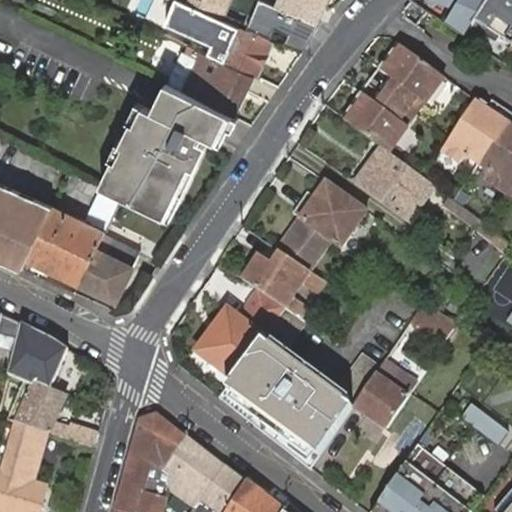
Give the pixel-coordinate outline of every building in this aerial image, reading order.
[(193,0),(193,1),(225,16),(230,5),(314,41),(327,25),(319,21),(278,5),(266,0),(193,0)] [(266,0),(278,5),(319,21),(326,6),(328,0),(266,0)] [(428,0),(431,2),(451,8),(442,22),(465,38),(470,31),(472,27),(473,26),(476,22),(489,0),(428,0)] [(473,26),(472,27),(476,30),(496,42),(499,37),(511,45),(511,0),(489,0),(476,22),(473,26)] [(431,2),(425,11),(430,15),(442,22),(451,8),(431,2)] [(256,75),(258,76),(273,43),(232,24),(226,21),(218,41),(215,47),(194,38),(191,44),(206,52),(256,75)] [(186,91),(206,52),(191,44),(188,44),(169,82),(186,91)] [(381,89),(415,114),(424,102),(426,104),(445,78),(398,44),(385,62),(389,64),(383,72),(389,77),(381,89)] [(236,116),(256,75),(206,52),(186,91),(231,114),(236,116)] [(379,70),(383,72),(389,64),(385,62),(379,70)] [(106,156),(94,181),(105,187),(123,195),(172,219),(200,163),(212,139),(217,141),(225,126),(231,114),(186,91),(169,82),(162,78),(160,78),(154,91),(146,106),(134,100),(125,119),(114,139),(106,156)] [(343,119),(382,148),(389,153),(408,127),(407,126),(415,114),(381,89),(372,101),(366,96),(360,104),(356,101),(343,119)] [(362,93),(356,101),(360,104),(366,96),(362,93)] [(125,119),(134,100),(131,98),(122,117),(125,119)] [(480,164),(511,114),(511,113),(499,105),(496,109),(479,98),(444,152),(462,164),(465,159),(471,158),(480,164)] [(235,130),(241,118),(236,116),(231,114),(225,126),(217,141),(223,144),(231,129),(235,130)] [(487,180),(505,192),(511,181),(511,114),(480,164),(488,170),(489,176),(487,180)] [(103,154),(106,156),(114,139),(111,138),(103,154)] [(382,148),(355,184),(410,225),(437,188),(389,153),(382,148)] [(0,216),(10,221),(20,199),(23,192),(0,181),(0,216)] [(342,248),(368,212),(327,183),(324,187),(316,198),(301,219),(331,240),(342,248)] [(123,195),(105,187),(88,220),(107,229),(123,195)] [(23,192),(20,199),(51,213),(54,207),(55,206),(23,192)] [(475,228),(480,221),(449,198),(444,205),(475,228)] [(0,259),(22,269),(29,258),(51,213),(20,199),(10,221),(0,216),(0,259)] [(51,213),(29,258),(40,263),(56,271),(80,283),(97,248),(104,234),(105,232),(65,213),(54,207),(51,213)] [(280,251),(282,253),(310,271),(331,240),(301,219),(280,251)] [(475,229),(506,255),(511,246),(511,245),(480,221),(475,228),(475,229)] [(140,251),(104,234),(97,248),(80,283),(117,300),(134,265),(140,251)] [(259,291),(287,309),(289,306),(293,299),(303,283),(319,293),(326,282),(310,271),(282,253),(275,263),(262,255),(245,282),(259,291)] [(239,317),(265,337),(287,309),(259,291),(239,317)] [(293,299),(289,306),(304,317),(308,310),(293,299)] [(448,339),(458,325),(457,324),(432,308),(425,303),(415,318),(448,339)] [(283,448),(311,470),(320,457),(354,407),(355,406),(358,401),(376,375),(381,367),(363,354),(334,392),(325,386),(320,382),(283,355),(307,323),(287,309),(265,337),(263,340),(235,379),(227,389),(220,399),(283,448)] [(203,355),(235,379),(263,340),(265,337),(239,317),(229,310),(216,328),(221,332),(203,355)] [(22,325),(0,314),(0,332),(19,338),(22,325)] [(54,340),(22,325),(19,338),(9,376),(18,380),(34,385),(35,383),(51,389),(68,350),(54,340)] [(198,352),(203,355),(221,332),(216,328),(198,352)] [(399,371),(385,361),(381,367),(376,375),(389,385),(399,371)] [(358,401),(355,406),(388,428),(391,424),(408,398),(417,384),(399,371),(389,385),(376,375),(358,401)] [(18,380),(9,376),(8,384),(0,412),(0,418),(16,423),(17,423),(22,425),(49,434),(95,448),(99,434),(71,425),(70,428),(54,422),(66,395),(51,389),(35,383),(34,385),(18,380)] [(500,446),(510,432),(470,404),(460,419),(500,446)] [(140,419),(129,459),(152,465),(151,467),(165,471),(187,436),(157,413),(140,419)] [(0,511),(39,511),(48,487),(34,483),(49,434),(22,425),(17,423),(16,423),(4,474),(0,472),(0,511)] [(187,436),(165,471),(172,477),(169,488),(196,509),(194,511),(228,511),(247,483),(225,466),(187,436)] [(474,488),(418,445),(398,474),(372,511),(472,511),(485,497),(474,488)] [(152,465),(129,459),(116,507),(114,511),(129,511),(130,511),(133,511),(163,511),(169,488),(172,477),(165,471),(151,467),(152,465)] [(284,511),(247,483),(228,511),(284,511)] [(511,511),(511,489),(493,511),(511,511)]
